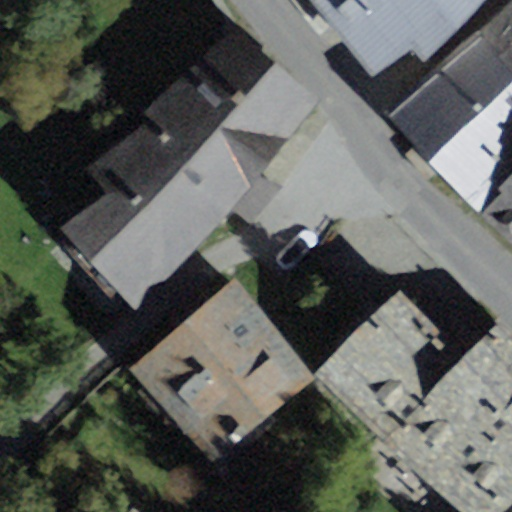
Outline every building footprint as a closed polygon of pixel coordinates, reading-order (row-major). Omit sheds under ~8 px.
[(483,0),(311,0),(376,76),(411,48),(423,61),(483,0)] [(511,173),(511,0),(387,112),(478,210),(511,173)] [(317,104),(238,25),(143,113),(148,121),(87,169),(108,192),(59,229),(137,308),(234,209),(248,224),(266,206),(283,188),(262,168),(317,104)] [(511,173),(478,210),(511,242),(511,173)] [(236,281),(133,368),(212,460),(314,373),(236,281)] [(466,356),(400,290),(318,372),(458,511),(506,511),(511,506),(511,340),(497,325),(466,356)]
